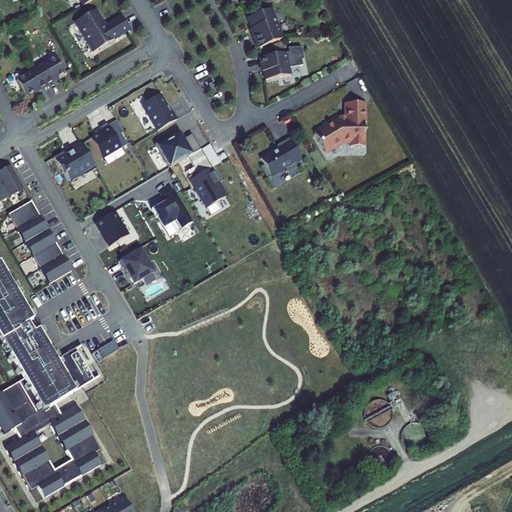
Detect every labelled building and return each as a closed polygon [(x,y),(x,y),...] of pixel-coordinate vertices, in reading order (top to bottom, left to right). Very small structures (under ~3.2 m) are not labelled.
[(252,37),(257,49),(283,39),(271,9),(247,19),(251,29),(254,37),(252,37)] [(74,23),(92,53),(129,31),(121,17),(105,26),(95,10),(74,23)] [(302,66),(301,61),(305,60),(303,46),(289,48),(290,54),(287,55),(289,68),(302,66)] [(289,68),(287,55),(259,59),(260,67),(262,66),(264,74),(265,81),(290,76),(289,68)] [(55,58),(35,70),(46,87),(52,83),(51,81),(57,78),(64,74),(55,58)] [(35,70),(16,81),(25,97),(32,93),(38,89),(39,91),(46,87),(35,70)] [(160,95),(141,106),(156,132),(177,121),(172,112),(170,113),(160,95)] [(314,135),(324,153),(342,142),(350,142),(350,145),(350,147),(363,147),(363,123),(363,104),(346,104),(346,122),(336,122),(334,123),(332,121),(332,120),(322,125),(323,126),(324,129),(314,135)] [(338,119),(335,119),(332,121),(334,123),(336,122),(346,122),(346,104),(343,104),(344,117),(338,117),(338,119)] [(100,128),(103,133),(92,140),(103,158),(120,148),(106,124),(100,128)] [(312,133),(314,135),(324,129),(323,126),(312,133)] [(179,132),(155,146),(168,168),(200,150),(191,135),(183,140),(179,132)] [(270,154),(260,160),(264,166),(260,168),(266,179),(286,169),(287,172),(296,167),(294,164),(301,160),(289,139),(276,147),(279,151),(271,155),(270,154)] [(96,169),(80,142),(69,149),(71,153),(63,158),(61,155),(53,159),(62,175),(66,173),(70,180),(81,173),(83,177),(96,169)] [(326,155),(343,145),(350,145),(350,142),(342,142),(324,153),(326,155)] [(0,203),(23,190),(9,167),(0,172),(0,203)] [(201,174),(190,181),(187,176),(177,183),(197,215),(216,204),(208,191),(211,190),(201,174)] [(182,228),(161,194),(151,200),(156,207),(142,216),(147,225),(150,223),(155,233),(167,225),(173,234),(182,228)] [(73,271),(32,203),(8,217),(49,286),(73,271)] [(128,237),(114,213),(94,224),(100,234),(102,231),(111,247),(128,237)] [(0,367),(12,387),(0,394),(0,428),(4,435),(13,430),(19,440),(4,449),(29,492),(38,488),(43,499),(101,465),(95,454),(101,450),(76,407),(60,417),(54,403),(94,380),(75,349),(63,357),(59,359),(56,361),(14,291),(0,265),(0,367)] [(18,289),(14,291),(56,361),(59,359),(18,289)] [(118,350),(114,343),(93,355),(97,362),(118,350)] [(132,511),(126,502),(108,511),(132,511)]
